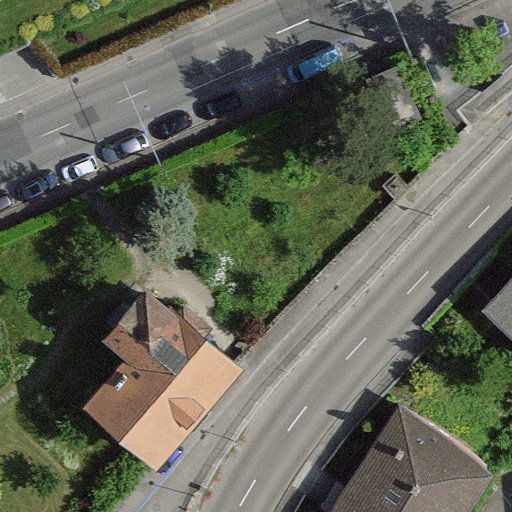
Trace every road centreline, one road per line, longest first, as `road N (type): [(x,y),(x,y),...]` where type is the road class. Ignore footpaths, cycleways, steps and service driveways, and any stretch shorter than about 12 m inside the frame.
road 1 (residential): [(149,511),(420,202),(511,122)]
road 2 (tertiary): [(249,511),(282,453),(511,176)]
road 3 (tertiary): [(359,0),(0,154)]
